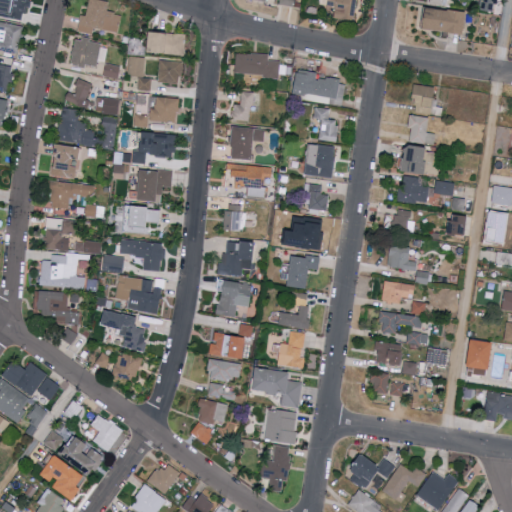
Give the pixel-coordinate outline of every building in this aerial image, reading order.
[(0,0),(0,15),(26,20),(28,0),(0,0)] [(94,27),(118,32),(122,14),(108,11),(110,1),(106,0),(90,0),(87,15),(82,14),(78,30),(93,34),(94,27)] [(356,0),(320,0),(321,5),(336,6),(335,20),(355,20),(356,0)] [(494,4),(500,4),(500,0),(486,0),(486,11),(493,12),(494,4)] [(468,13),(428,7),(425,29),(465,35),(468,13)] [(0,48),(18,53),(25,26),(0,20),(0,48)] [(150,52),(186,54),(187,33),(151,31),(150,52)] [(103,42),(77,36),(71,62),(97,68),(103,42)] [(269,53),(237,52),(236,74),(280,76),(281,59),(269,59),(269,53)] [(129,75),(145,76),(146,57),(130,56),(129,75)] [(184,61),(161,59),(160,82),(183,83),(184,61)] [(0,89),(10,90),(12,65),(0,64),(0,89)] [(346,81),(317,77),(318,71),(298,68),(295,92),(344,98),(346,81)] [(152,90),(152,78),(139,77),(139,90),(152,90)] [(68,90),(65,99),(84,106),(93,83),(79,78),(74,92),(68,90)] [(438,88),(419,83),(412,110),(431,115),(438,88)] [(252,121),(254,92),(243,91),(241,104),(235,104),(233,119),(252,121)] [(119,113),(120,97),(97,96),(96,112),(119,113)] [(179,97),(156,96),(156,107),(151,107),(150,120),(178,121),(179,97)] [(9,100),(0,97),(0,124),(3,126),(9,100)] [(320,140),(337,141),(339,119),(329,118),(330,108),(315,106),(314,118),(322,118),(320,140)] [(58,140),(101,146),(102,138),(96,137),(97,130),(87,129),(89,121),(79,120),(80,109),(62,107),(58,140)] [(149,127),(150,114),(135,114),(134,126),(149,127)] [(430,117),(410,114),(408,128),(412,129),(410,141),(435,144),(436,133),(428,132),(430,117)] [(234,158),(254,159),(255,140),(265,141),(265,128),(235,126),(234,158)] [(52,174),(76,178),(79,158),(87,159),(89,147),(56,142),(52,174)] [(336,145),(309,143),(306,174),(333,177),(336,145)] [(405,172),(427,173),(429,146),(406,145),(405,172)] [(227,186),(249,187),(249,196),(270,197),(271,165),(228,164),(227,186)] [(162,200),(162,187),(173,187),(174,170),(141,169),(141,200),(162,200)] [(419,184),(420,178),(403,175),(398,199),(427,205),(431,187),(419,184)] [(454,194),(455,181),(436,181),(436,194),(454,194)] [(69,208),(69,195),(94,196),(95,183),(52,182),(51,207),(69,208)] [(329,194),(322,194),(323,184),(312,183),(310,208),(328,209),(329,194)] [(493,202),(511,204),(511,186),(494,185),(493,202)] [(225,230),(243,230),(244,204),(226,204),(225,230)] [(150,222),(162,222),(162,206),(125,205),(124,232),(150,233),(150,222)] [(412,211),(397,208),(392,229),(414,233),(416,221),(410,220),(412,211)] [(451,234),(468,235),(469,214),(452,213),(451,234)] [(69,250),(70,236),(75,236),(76,220),(45,218),(43,249),(69,250)] [(314,239),(323,240),(325,224),(305,223),(303,246),(313,247),(314,239)] [(144,269),(163,271),(165,242),(123,239),(122,254),(145,256),(144,269)] [(101,242),(85,240),(84,244),(77,243),(76,251),(100,253),(101,242)] [(219,273),(240,275),(241,270),(253,271),(255,242),(227,240),(226,254),(221,254),(219,273)] [(416,271),(418,261),(410,260),(412,246),(392,243),(388,266),(416,271)] [(321,258),(292,253),(287,285),(307,288),(310,268),(319,269),(321,258)] [(66,255),(52,254),(51,261),(43,260),(41,284),(85,288),(86,277),(64,275),(66,255)] [(124,272),(124,256),(104,255),(103,271),(124,272)] [(128,309),(159,313),(163,287),(153,286),(154,280),(119,275),(116,298),(129,300),(128,309)] [(222,289),(219,314),(236,316),(238,305),(250,306),(253,284),(225,280),(224,289),(222,289)] [(415,298),(416,283),(385,281),(384,302),(402,303),(402,297),(415,298)] [(38,313),(56,315),(55,322),(79,324),(80,310),(67,309),(69,292),(40,290),(38,313)] [(412,312),(431,315),(433,304),(414,300),(412,312)] [(281,311),(279,324),(308,328),(311,306),(301,304),(300,314),(281,311)] [(139,316),(107,309),(104,324),(122,328),(120,334),(126,336),(124,347),(144,351),(149,329),(136,326),(139,316)] [(422,326),(423,315),(380,312),(378,330),(398,332),(398,324),(422,326)] [(240,335),(252,337),(253,325),(241,324),(240,335)] [(78,335),(68,327),(61,337),(71,344),(78,335)] [(306,332),(291,330),(289,344),(275,342),(274,351),(281,352),(279,364),(305,368),(307,357),(303,356),(306,332)] [(244,359),(249,338),(216,331),(212,352),(244,359)] [(408,343),(428,344),(429,333),(408,332),(408,343)] [(470,365),(493,368),(496,342),(473,338),(470,365)] [(378,362),(403,364),(402,373),(417,374),(417,362),(404,361),(405,343),(375,341),(375,350),(379,350),(378,362)] [(449,361),(449,350),(429,349),(429,360),(449,361)] [(112,357),(102,352),(96,363),(106,368),(112,357)] [(142,356),(117,353),(114,376),(139,379),(142,356)] [(210,378),(241,381),(243,362),(211,359),(210,378)] [(5,375),(32,396),(49,374),(32,361),(26,368),(16,360),(5,375)] [(256,390),(284,393),(283,405),(300,408),(303,381),(293,380),(294,371),(259,367),(256,390)] [(372,391),(389,393),(391,373),(374,372),(372,391)] [(38,390),(51,399),(61,385),(48,376),(38,390)] [(0,410),(19,422),(33,397),(1,379),(0,381),(0,410)] [(410,384),(393,382),(391,395),(409,396),(410,384)] [(224,384),(211,383),(210,395),(223,397),(224,384)] [(511,396),(511,395),(487,390),(484,410),(504,414),(503,417),(511,418),(511,399),(511,396)] [(226,422),(230,404),(204,398),(199,420),(216,424),(217,420),(226,422)] [(295,443),(300,412),(270,408),(265,439),(295,443)] [(95,440),(110,451),(125,429),(101,413),(92,426),(100,432),(95,440)] [(0,426),(4,430),(10,422),(0,414),(0,426)] [(216,431),(200,421),(192,434),(208,443),(216,431)] [(56,451),(65,437),(52,430),(44,443),(56,451)] [(93,443),(77,436),(73,444),(68,442),(62,456),(96,473),(105,454),(91,447),(93,443)] [(294,447),(276,445),(273,460),(266,459),(263,477),(273,479),(271,489),(283,491),(285,480),(289,481),(294,447)] [(348,477),(367,490),(379,471),(387,477),(396,465),(385,457),(380,464),(364,453),(348,477)] [(43,474),(55,483),(53,485),(74,500),(83,487),(79,485),(86,475),(56,454),(43,474)] [(149,481),(166,493),(182,472),(170,463),(165,471),(159,467),(149,481)] [(383,490),(397,500),(409,481),(419,487),(427,473),(417,466),(413,471),(401,463),(383,490)] [(446,479),(434,471),(417,495),(440,510),(460,480),(450,473),(446,479)] [(141,511),(158,511),(168,499),(146,484),(131,505),(141,511)] [(457,511),(468,493),(458,487),(443,511),(457,511)] [(61,511),(68,504),(48,489),(38,502),(42,505),(37,511),(61,511)] [(388,511),(389,511),(359,490),(348,504),(359,511),(388,511)] [(198,500),(191,495),(183,508),(189,511),(211,511),(217,503),(202,494),(198,500)] [(474,511),(479,503),(467,498),(460,511),(474,511)] [(228,511),(230,509),(220,503),(214,511),(228,511)]
